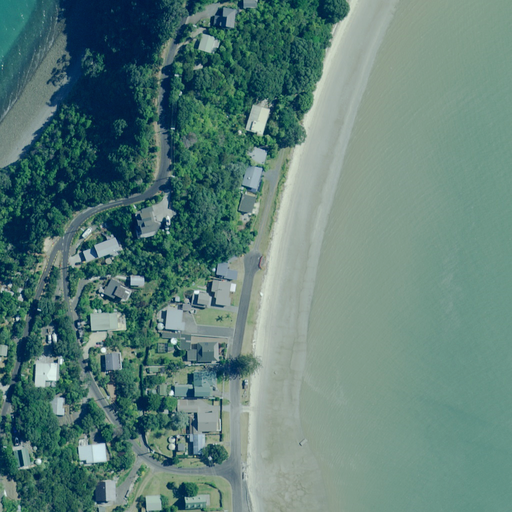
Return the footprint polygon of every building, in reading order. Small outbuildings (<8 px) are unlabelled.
[(235,9),(222,7),(221,16),(214,15),(213,27),(233,30),(235,9)] [(214,37),(203,34),(198,49),(210,53),(214,37)] [(204,61),(196,59),(194,70),(202,71),(204,61)] [(269,110),(253,105),(245,130),(261,135),(269,110)] [(267,150),(257,148),(254,163),(263,165),(267,150)] [(261,170),(246,166),(241,185),(256,189),(261,170)] [(254,196),(245,194),(243,202),(240,201),(238,210),(251,213),(254,196)] [(133,214),(136,224),(131,226),(136,240),(143,238),(159,233),(152,208),(133,214)] [(90,225),(92,232),(108,227),(106,221),(90,225)] [(121,254),(114,238),(81,250),(85,262),(109,253),(111,258),(121,254)] [(237,271),(227,269),(227,264),(217,262),(215,274),(225,276),(225,278),(235,280),(237,271)] [(145,278),(129,275),(128,284),(144,287),(145,278)] [(120,283),(110,279),(104,293),(114,298),(115,296),(126,301),(130,291),(119,286),(120,283)] [(230,282),(211,280),(211,286),(208,286),(207,292),(197,291),(196,294),(192,293),(191,305),(210,308),(211,298),(214,299),(214,303),(229,306),(230,298),(228,297),(230,282)] [(180,310),(166,309),(165,329),(183,330),(184,321),(179,321),(180,310)] [(125,312),(108,313),(89,314),(89,330),(125,329),(125,312)] [(161,332),(161,338),(170,339),(170,344),(178,344),(177,348),(190,348),(191,333),(161,332)] [(219,342),(198,342),(198,350),(187,350),(187,361),(218,361),(219,342)] [(121,369),(120,353),(104,353),(105,370),(121,369)] [(35,362),(34,387),(44,387),(45,380),(55,381),(56,363),(35,362)] [(215,385),(215,372),(192,371),(192,385),(175,385),(174,396),(211,396),(211,385),(215,385)] [(167,395),(167,385),(158,385),(159,396),(167,395)] [(62,397),(50,397),(49,414),(63,414),(63,408),(62,408),(62,397)] [(198,412),(197,404),(177,405),(177,413),(198,412)] [(217,431),(217,413),(197,413),(197,431),(217,431)] [(205,454),(205,435),(190,435),(190,440),(192,440),(193,454),(205,454)] [(168,450),(175,451),(182,451),(182,442),(176,442),(176,438),(169,437),(168,450)] [(104,443),(77,446),(79,461),(86,460),(86,463),(105,461),(104,443)] [(26,448),(12,451),(15,468),(30,465),(26,448)] [(114,481),(95,481),(95,501),(115,501),(114,481)] [(159,495),(145,496),(146,511),(160,510),(159,495)] [(204,495),(184,496),(184,509),(205,508),(204,495)]
